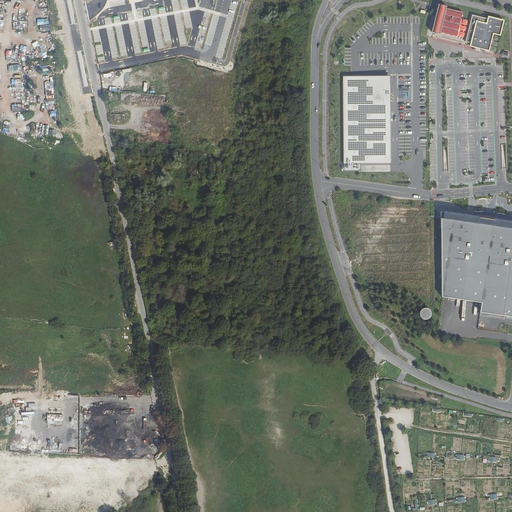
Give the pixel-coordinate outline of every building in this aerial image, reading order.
[(447,6),(438,4),(431,32),(440,34),(440,32),(456,36),(462,12),(446,8),(447,6)] [(488,16),(488,19),(472,15),(465,42),(471,44),(470,46),(489,51),(493,34),(500,36),(504,20),(488,16)] [(343,76),(344,171),(358,171),(358,163),(390,163),(390,76),(350,76),(343,76)] [(441,218),(443,297),(481,303),(480,312),(511,316),(511,228),(494,226),(441,218)] [(107,250),(115,249),(113,241),(105,243),(107,250)] [(422,307),(419,316),(429,319),(431,310),(422,307)]
